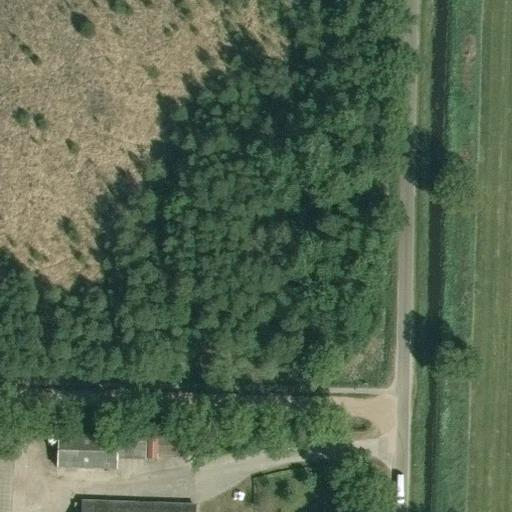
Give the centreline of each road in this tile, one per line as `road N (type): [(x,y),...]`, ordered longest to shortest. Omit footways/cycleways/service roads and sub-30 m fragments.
road 1 (unclassified): [(403,511),(409,0)]
road 2 (track): [(0,398),(402,409)]
